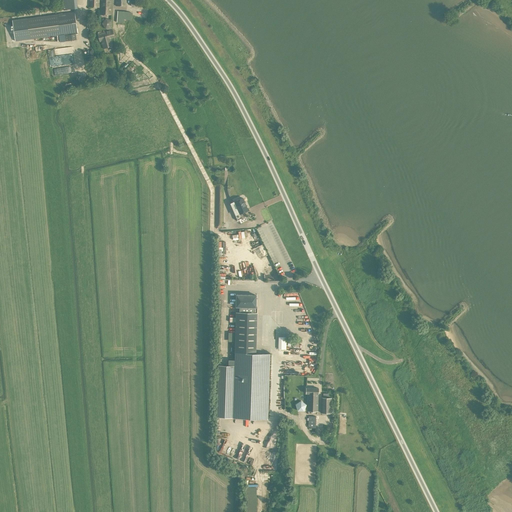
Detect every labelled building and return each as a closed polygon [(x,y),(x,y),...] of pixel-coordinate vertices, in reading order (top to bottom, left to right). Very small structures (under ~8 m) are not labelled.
[(62,0),(64,9),(79,8),(77,0),(62,0)] [(111,15),(111,0),(100,0),(100,15),(111,15)] [(117,11),(117,22),(130,23),(125,43),(132,45),(131,52),(138,54),(146,18),(141,17),(143,12),(132,9),(131,13),(127,12),(117,11)] [(27,18),(12,20),(15,41),(30,39),(60,35),(64,35),(65,41),(76,39),(75,33),(77,33),(76,21),(75,12),(27,18)] [(104,27),(112,27),(112,18),(104,18),(104,27)] [(113,30),(98,34),(100,42),(101,41),(103,49),(112,46),(110,38),(115,37),(113,30)] [(51,56),(52,66),(74,63),(72,53),(73,53),(72,46),(49,49),(50,56),(51,56)] [(73,73),(73,66),(54,68),(55,75),(73,73)] [(226,198),(226,185),(217,185),(216,225),(224,226),(225,198),(226,198)] [(243,198),(235,201),(240,214),(248,210),(244,201),(245,201),(244,199),(243,199),(243,198)] [(236,312),(235,352),(254,353),(256,312),(255,312),(255,307),(256,307),(256,299),(256,298),(255,297),(254,296),(253,295),(252,295),(237,294),(236,306),(238,307),(237,312),(236,312)] [(254,353),(235,352),(234,365),(233,418),(268,419),(270,354),(254,353)] [(218,365),(216,417),(233,418),(234,365),(218,365)] [(306,388),(306,393),(308,393),(308,411),(318,411),(318,394),(318,388),(306,388)] [(331,413),(331,397),(328,397),(323,397),(321,397),(321,412),(331,413)] [(301,401),(296,404),(298,410),(304,410),(306,405),(301,401)]
